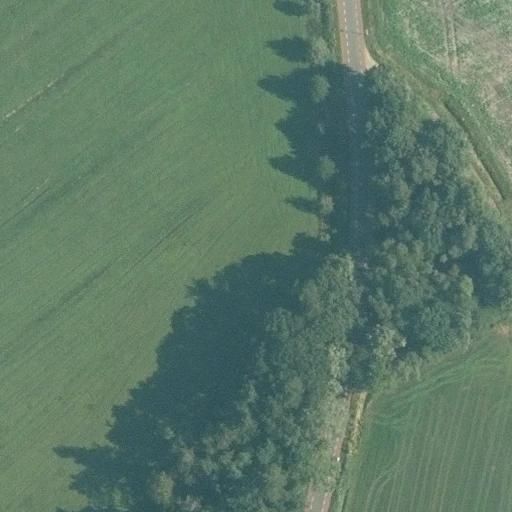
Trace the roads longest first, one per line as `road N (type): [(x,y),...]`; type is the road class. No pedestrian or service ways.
road 1 (tertiary): [(326,511),(355,346),(359,181),(342,0)]
road 2 (track): [(349,78),(392,80),(420,94),(511,255)]
